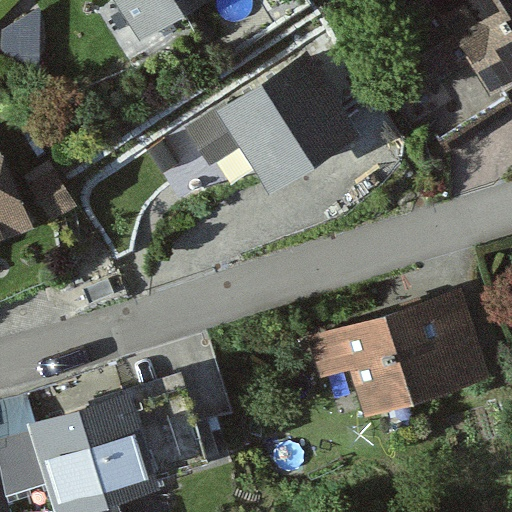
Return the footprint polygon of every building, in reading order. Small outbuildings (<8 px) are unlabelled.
[(121,0),(135,22),(169,0),(121,0)] [(491,81),(511,67),(511,0),(429,0),(406,15),(441,68),(472,50),(491,81)] [(42,2),(4,25),(3,46),(42,68),(42,2)] [(356,112),(311,41),(186,122),(210,158),(246,135),(268,169),(356,112)] [(491,81),(472,50),(441,68),(409,88),(437,134),(500,96),(491,81)] [(0,150),(0,223),(25,213),(0,150)] [(53,158),(30,173),(56,212),(79,197),(53,158)] [(488,362),(464,283),(312,329),(325,370),(352,362),(364,400),(488,362)] [(188,367),(35,413),(58,492),(211,447),(188,367)]
